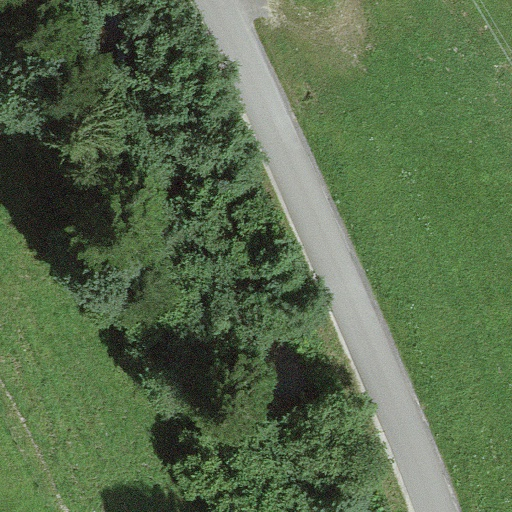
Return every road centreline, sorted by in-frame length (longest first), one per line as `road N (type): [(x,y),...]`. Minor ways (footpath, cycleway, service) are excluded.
road 1 (unclassified): [(206,0),(373,351),(435,511)]
road 2 (track): [(351,0),(333,19),(312,24),(240,0)]
